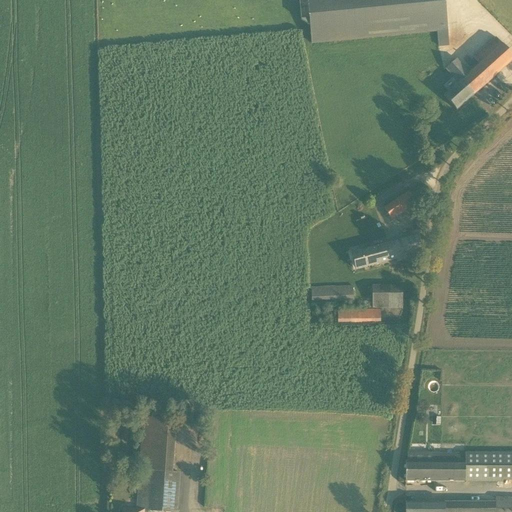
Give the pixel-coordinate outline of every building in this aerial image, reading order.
[(449,41),(447,26),(439,27),(439,31),(437,31),(438,47),(449,46),(448,41),(449,41)] [(456,110),(491,79),(511,60),(511,55),(502,44),(496,38),(473,58),(479,65),(469,73),(457,60),(446,69),(458,83),(444,97),(456,110)] [(408,192),(384,208),(391,220),(416,204),(408,192)] [(418,231),(411,232),(412,236),(352,252),(356,269),(395,259),(396,262),(419,256),(419,234),(418,231)] [(312,303),(353,301),(352,285),(311,287),(312,303)] [(372,286),(372,308),(402,308),(402,286),(372,286)] [(337,310),(337,322),(380,322),(380,310),(337,310)] [(142,417),(136,510),(141,510),(141,511),(153,511),(176,511),(179,474),(173,474),(177,420),(142,417)] [(405,482),(474,483),(497,483),(497,481),(511,480),(511,453),(465,453),(465,454),(431,454),(431,463),(405,462),(405,482)] [(495,502),(495,503),(494,511),(511,511),(511,498),(495,498),(495,502)] [(405,503),(404,511),(444,511),(444,503),(405,503)]
